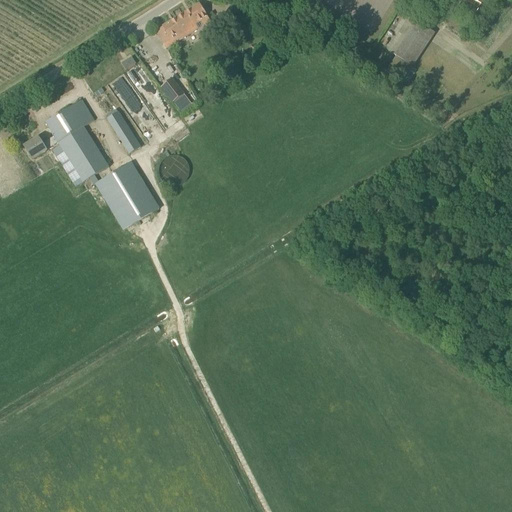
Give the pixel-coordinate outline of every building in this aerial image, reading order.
[(462,0),(463,0),(479,11),(484,2),(480,0),(462,0)] [(200,4),(164,26),(174,44),(197,30),(194,25),(208,17),(200,4)] [(416,71),(412,68),(435,34),(417,22),(394,56),(396,57),(388,70),(408,83),(410,81),(411,82),(417,74),(415,73),(416,71)] [(251,47),(250,63),(261,64),(262,59),(262,53),(263,48),(251,47)] [(132,58),(121,65),(126,72),(136,65),(132,58)] [(171,78),(160,86),(172,102),(183,94),(171,78)] [(110,167),(85,128),(95,122),(82,102),(82,101),(46,124),(54,137),(42,144),(38,138),(24,147),(33,160),(59,144),(61,147),(54,152),(76,188),(90,180),(95,176),(110,167)] [(140,148),(124,121),(118,113),(107,120),(129,155),(140,148)] [(99,184),(95,176),(90,180),(94,187),(96,186),(123,232),(160,209),(132,164),(99,184)]
